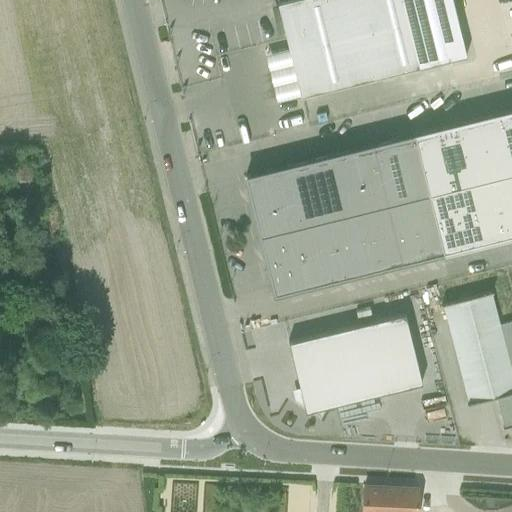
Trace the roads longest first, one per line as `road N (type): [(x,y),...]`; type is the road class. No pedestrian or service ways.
road 1 (tertiary): [(238,452),(134,0)]
road 2 (tertiary): [(511,468),(238,452)]
road 3 (tertiary): [(238,452),(0,437)]
